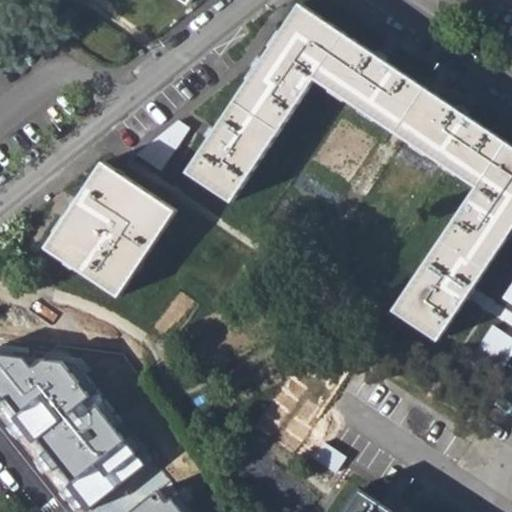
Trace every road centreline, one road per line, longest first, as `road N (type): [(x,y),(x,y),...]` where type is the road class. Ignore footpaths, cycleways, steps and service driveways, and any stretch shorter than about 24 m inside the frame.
road 1 (residential): [(0,197),(246,0)]
road 2 (residential): [(342,409),(481,502)]
road 3 (residential): [(384,0),(511,87)]
